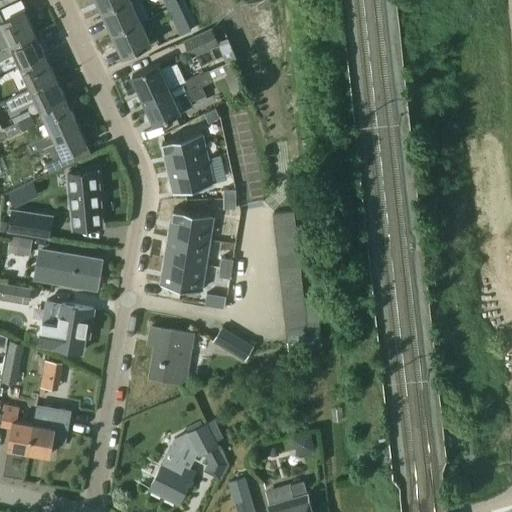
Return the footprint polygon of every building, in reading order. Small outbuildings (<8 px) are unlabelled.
[(97,0),(104,12),(130,0),(97,0)] [(130,0),(104,12),(114,35),(141,22),(149,18),(140,0),(130,0)] [(177,0),(163,0),(168,10),(179,4),(177,0)] [(179,4),(168,10),(180,36),(192,31),(179,4)] [(1,23),(11,44),(11,46),(36,35),(25,11),(1,23)] [(141,22),(114,35),(125,57),(152,45),(141,22)] [(220,45),(212,28),(183,41),(191,58),(220,45)] [(11,46),(11,44),(0,49),(0,60),(4,59),(15,54),(22,69),(46,57),(36,35),(11,46)] [(22,69),(31,89),(32,90),(56,79),(46,57),(22,69)] [(133,75),(145,101),(183,83),(184,82),(186,82),(178,65),(162,72),(158,63),(133,75)] [(184,82),(183,83),(188,93),(207,85),(214,82),(209,71),(202,74),(186,82),(184,82)] [(31,89),(21,94),(8,100),(12,109),(36,98),(42,113),(67,101),(56,79),(32,90),(31,89)] [(175,99),(188,93),(183,83),(145,101),(157,124),(182,112),(175,99)] [(42,113),(52,133),(53,135),(77,124),(67,101),(42,113)] [(209,122),(220,117),(216,108),(205,113),(209,122)] [(31,116),(18,122),(4,129),(8,138),(36,125),(31,116)] [(33,153),(43,148),(46,153),(50,151),(54,159),(46,163),(51,173),(91,154),(77,124),(53,135),(52,133),(28,144),(33,153)] [(202,132),(163,141),(169,166),(208,157),(202,132)] [(169,166),(175,192),(213,183),(208,157),(169,166)] [(97,172),(68,174),(74,229),(103,227),(97,172)] [(236,189),(224,189),(224,199),(236,199),(236,189)] [(236,208),(236,199),(224,199),(224,208),(236,208)] [(174,207),(169,233),(209,239),(213,214),(174,207)] [(13,210),(10,232),(49,238),(52,216),(13,210)] [(272,213),(273,224),(294,222),(292,211),(272,213)] [(294,222),(273,224),(275,235),(295,232),(294,222)] [(295,232),(275,235),(276,246),(296,243),(295,232)] [(169,233),(165,258),(205,265),(209,239),(169,233)] [(33,239),(11,236),(8,253),(30,256),(33,239)] [(296,243),(276,246),(277,257),(298,254),(296,243)] [(104,257),(57,249),(39,246),(33,280),(98,291),(104,257)] [(298,254),(277,257),(279,267),(299,265),(298,254)] [(161,284),(201,290),(205,265),(165,258),(161,284)] [(233,264),(221,262),(220,270),(231,272),(233,264)] [(299,265),(279,267),(280,278),(300,275),(299,265)] [(231,272),(220,270),(218,278),(230,280),(231,272)] [(300,275),(280,278),(281,289),(302,286),(300,275)] [(0,298),(29,304),(32,288),(0,281),(0,298)] [(302,286),(281,289),(283,300),(303,297),(302,286)] [(303,297),(283,300),(284,310),(292,309),(304,308),(303,297)] [(43,322),(39,343),(55,346),(55,347),(56,347),(82,351),(87,326),(91,327),(94,309),(64,304),(62,303),(46,301),(43,322)] [(304,308),(292,309),(284,310),(285,321),(299,319),(306,318),(304,308)] [(306,318),(299,319),(285,321),(287,332),(296,331),(307,329),(306,318)] [(186,383),(194,334),(151,326),(149,338),(157,339),(151,377),(186,383)] [(222,326),(212,342),(245,361),(254,346),(222,326)] [(307,329),(296,331),(287,332),(288,343),(308,340),(307,329)] [(16,384),(25,343),(10,340),(2,381),(16,384)] [(46,360),(44,376),(59,379),(62,363),(46,360)] [(34,424),(29,452),(50,456),(52,441),(65,444),(71,410),(37,404),(34,424)] [(5,406),(1,426),(11,427),(8,449),(29,452),(34,424),(17,421),(19,409),(5,406)] [(214,419),(207,422),(216,441),(223,438),(214,419)] [(205,423),(187,432),(195,448),(198,455),(218,445),(216,441),(207,422),(205,423)] [(175,438),(149,489),(178,504),(195,471),(185,467),(195,448),(187,432),(175,438)] [(255,511),(245,476),(228,481),(237,511),(255,511)] [(312,511),(304,481),(266,492),(269,504),(271,511),(312,511)]
